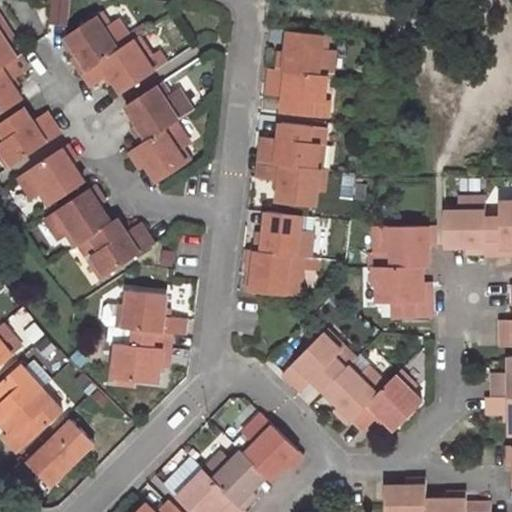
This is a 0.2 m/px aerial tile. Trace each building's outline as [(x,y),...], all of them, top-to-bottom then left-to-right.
[(0,70),(21,56),(12,42),(5,32),(12,27),(1,9),(0,9),(0,70)] [(136,41),(121,17),(112,22),(107,14),(70,36),(81,54),(76,58),(87,73),(136,41)] [(19,37),(12,27),(5,32),(12,42),(19,37)] [(335,78),(338,51),(330,50),(332,37),(292,32),(290,52),(283,52),(281,71),(330,77),(335,78)] [(150,58),(155,54),(144,36),(136,41),(87,73),(95,86),(114,74),(125,92),(158,71),(150,58)] [(0,113),(26,98),(15,80),(32,68),(24,55),(21,56),(0,70),(0,113)] [(284,114),(331,119),(332,102),(327,101),(330,77),(281,71),(273,70),(270,96),(286,99),(284,114)] [(195,111),(181,87),(172,92),(165,82),(129,106),(141,123),(136,127),(146,143),(179,121),(195,111)] [(0,143),(2,143),(16,164),(63,133),(48,110),(34,118),(25,103),(0,119),(0,143)] [(161,182),(193,160),(185,148),(193,143),(179,121),(146,143),(133,152),(144,167),(149,164),(161,182)] [(328,146),(330,128),(283,122),(281,138),(266,137),(262,163),(320,170),(323,145),(328,146)] [(44,193),(50,203),(86,181),(75,164),(80,160),(70,144),(20,176),(35,198),(44,193)] [(279,203),(319,207),(320,192),(326,192),(329,171),(320,170),(262,163),(261,178),(282,182),(279,203)] [(46,213),(62,239),(70,234),(77,245),(80,243),(113,221),(102,206),(108,202),(96,184),(90,188),(88,186),(46,213)] [(458,197),(458,206),(446,206),(447,246),(468,246),(468,253),(487,253),(487,218),(486,196),(458,197)] [(511,200),(502,201),(502,218),(487,218),(487,253),(487,255),(507,255),(508,248),(511,247),(511,200)] [(310,258),(313,231),(305,230),(307,216),(268,212),(265,233),(259,232),(257,252),(304,257),(310,258)] [(94,255),(107,275),(153,243),(141,222),(126,230),(119,218),(113,221),(80,243),(90,258),(94,255)] [(436,225),(377,226),(377,253),(387,253),(387,267),(424,267),(430,267),(430,246),(436,245),(436,225)] [(251,292),(290,297),(292,282),(301,283),(304,257),(257,252),(251,251),(248,270),(254,271),(251,292)] [(395,303),(395,318),(432,318),(433,295),(424,295),(424,283),(424,267),(387,267),(380,267),(380,303),(395,303)] [(424,283),(424,295),(433,295),(432,283),(424,283)] [(165,314),(167,293),(128,288),(127,304),(120,303),(117,326),(136,329),(173,333),(185,334),(186,316),(165,314)] [(511,320),(502,321),(503,347),(510,347),(511,346),(511,320)] [(0,326),(0,335),(14,354),(24,345),(5,322),(0,326)] [(114,377),(159,381),(161,364),(163,352),(171,353),(173,333),(136,329),(135,342),(118,340),(114,377)] [(343,349),(325,332),(284,372),(303,390),(315,379),(326,390),(354,362),(359,358),(346,345),(343,349)] [(0,365),(14,354),(0,335),(0,365)] [(169,365),(171,353),(163,352),(161,364),(169,365)] [(511,355),(510,356),(511,372),(494,373),(495,397),(511,397),(511,355)] [(24,362),(0,383),(0,414),(5,421),(44,387),(24,362)] [(389,384),(374,369),(367,375),(354,362),(326,390),(341,404),(336,410),(351,423),(355,418),(389,384)] [(397,429),(424,400),(413,390),(418,386),(403,370),(389,384),(355,418),(367,429),(382,414),(397,429)] [(5,433),(19,449),(64,409),(44,387),(5,421),(11,428),(5,433)] [(511,397),(495,397),(489,397),(489,414),(510,413),(511,440),(511,397)] [(264,413),(245,431),(252,438),(242,449),(268,475),(272,479),(287,464),(291,469),(306,454),(264,413)] [(96,440),(75,418),(29,461),(42,474),(48,468),(56,477),(96,440)] [(231,456),(224,450),(205,469),(244,508),(258,494),(253,489),(268,475),(242,449),(240,447),(231,456)] [(205,469),(193,457),(166,484),(193,511),(217,511),(222,508),(225,511),(248,511),(244,508),(205,469)] [(50,483),(56,477),(48,468),(42,474),(50,483)] [(427,511),(427,500),(427,480),(407,481),(407,487),(387,487),(387,511),(427,511)] [(467,511),(468,504),(467,494),(448,494),(448,500),(427,500),(427,511),(467,511)] [(179,511),(170,502),(160,511),(158,511),(148,501),(137,511),(179,511)]
